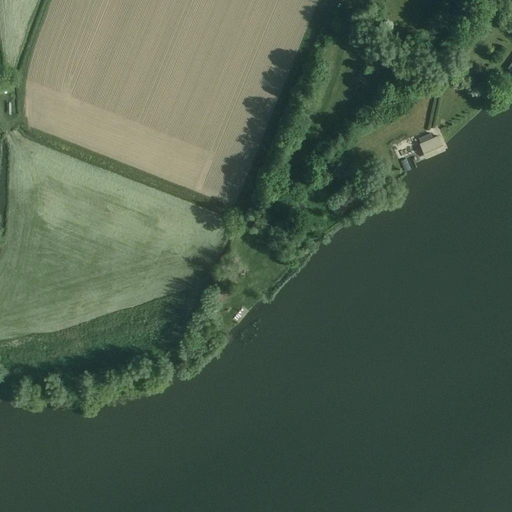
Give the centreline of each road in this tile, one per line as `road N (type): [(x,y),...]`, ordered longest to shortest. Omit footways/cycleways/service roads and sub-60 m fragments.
road 1 (track): [(318,159),(445,55),(481,0)]
road 2 (track): [(0,345),(66,349),(175,314)]
road 3 (track): [(0,124),(23,119),(27,62),(48,0)]
road 4 (track): [(0,112),(11,136),(0,254)]
